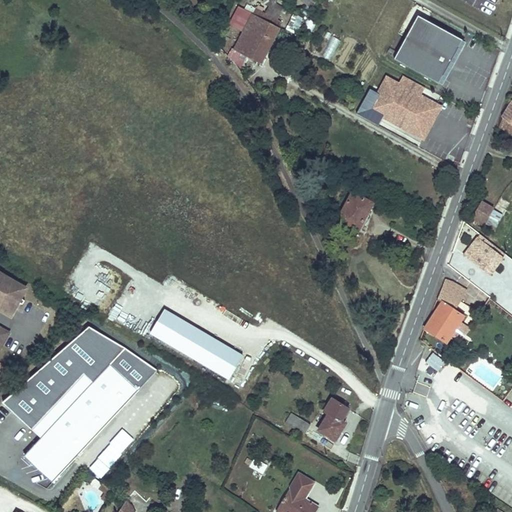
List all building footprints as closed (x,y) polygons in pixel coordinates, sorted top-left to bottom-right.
[(271,15),(284,21),(296,27),(299,21),(291,18),(293,13),(267,0),(263,0),(262,4),(268,7),(266,12),(271,15)] [(266,12),(258,8),(255,14),(268,20),(271,15),(266,12)] [(268,20),(255,14),(252,19),(250,24),(276,36),(284,21),(271,15),(268,20)] [(250,24),(252,19),(244,15),(236,29),(245,33),(250,24)] [(443,86),(467,43),(422,18),(399,62),(443,86)] [(304,26),(311,30),(315,23),(308,19),(304,26)] [(245,33),(237,51),(245,55),(262,65),(276,36),(250,24),(245,33)] [(245,55),(237,51),(233,58),(240,63),(245,55)] [(199,62),(189,53),(186,58),(196,66),(199,62)] [(428,141),(445,110),(392,82),(375,112),(428,141)] [(511,99),(509,103),(501,125),(511,136),(511,135),(511,99)] [(349,175),(342,171),(337,179),(345,183),(349,175)] [(355,192),(338,225),(356,235),(372,202),(355,192)] [(480,199),(473,215),(487,222),(493,204),(480,199)] [(503,256),(477,236),(463,253),(489,274),(503,256)] [(32,286),(0,266),(0,307),(14,316),(32,286)] [(462,297),(466,291),(445,281),(443,283),(451,288),(448,293),(460,300),(462,297)] [(460,300),(448,293),(451,288),(443,283),(436,297),(444,302),(447,298),(453,303),(451,307),(454,309),(460,300)] [(444,302),(436,297),(432,305),(437,308),(423,327),(446,343),(450,337),(461,322),(464,316),(454,309),(451,307),(453,303),(447,298),(444,302)] [(236,316),(230,325),(244,333),(249,324),(236,316)] [(459,343),(469,328),(461,322),(450,337),(459,343)] [(0,351),(11,333),(0,326),(0,351)] [(25,454),(53,481),(159,370),(130,350),(91,328),(8,402),(42,436),(25,454)] [(440,371),(446,360),(432,352),(426,363),(440,371)] [(328,416),(320,430),(337,440),(346,424),(341,421),(347,409),(331,400),(324,414),(328,416)] [(316,424),(296,412),(290,423),(309,434),(316,424)] [(219,464),(198,452),(192,461),(198,465),(213,474),(219,464)] [(256,457),(250,466),(250,467),(262,475),(267,468),(257,462),(259,459),(256,457)] [(198,465),(192,461),(187,469),(193,473),(198,465)] [(250,466),(244,463),(240,468),(247,472),(250,467),(250,466)] [(165,483),(148,465),(139,474),(156,493),(165,483)] [(156,493),(139,474),(131,482),(148,500),(156,493)] [(314,511),(319,505),(312,500),(322,485),(307,475),(283,511),(314,511)] [(115,491),(105,484),(102,487),(108,493),(105,499),(109,501),(115,491)] [(473,497),(469,502),(480,510),(484,505),(473,497)] [(129,502),(123,511),(139,511),(141,509),(129,502)]
